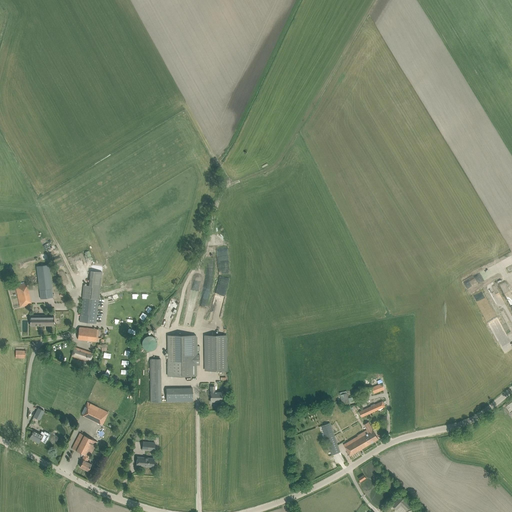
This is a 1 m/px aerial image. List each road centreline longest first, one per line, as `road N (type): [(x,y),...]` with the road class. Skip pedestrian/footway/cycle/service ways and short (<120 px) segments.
road 1 (unclassified): [(251,511),(302,494),(392,441),(471,422),(511,390)]
road 2 (unclassified): [(23,449),(34,351),(74,333),(78,286),(59,247)]
road 3 (unclassified): [(23,449),(90,486),(169,511)]
road 4 (track): [(59,247),(0,137)]
